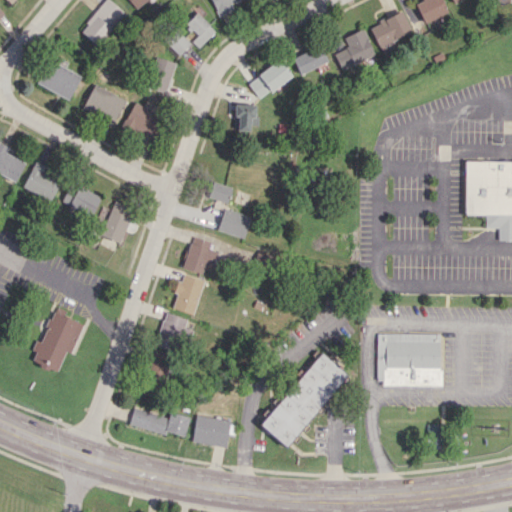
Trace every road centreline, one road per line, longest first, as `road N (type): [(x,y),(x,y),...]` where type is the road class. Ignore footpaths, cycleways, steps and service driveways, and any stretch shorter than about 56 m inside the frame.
road 1 (residential): [(71,511),(78,457),(224,59),(335,0)]
road 2 (secondary): [(511,480),(383,497),(258,495),(78,457),(0,421)]
road 3 (residential): [(64,0),(18,48),(6,87),(24,113),(170,196)]
